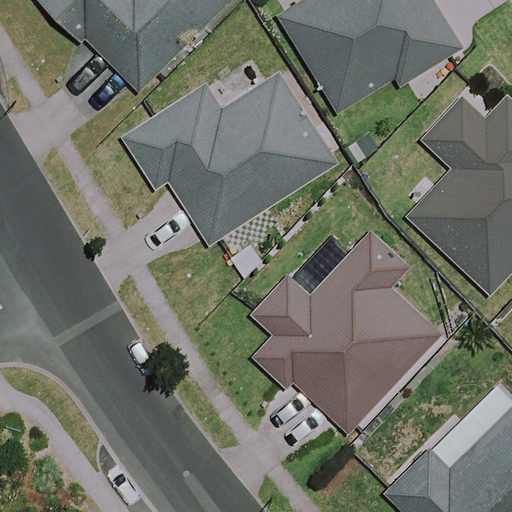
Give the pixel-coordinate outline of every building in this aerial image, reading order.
[(229,0),(40,0),(138,94),(229,0)] [(307,0),(281,13),(333,118),(459,55),(431,0),(307,0)] [(265,84),(249,59),(122,140),(156,192),(167,184),(208,248),(336,165),(278,76),(265,84)] [(511,92),(509,90),(483,116),(462,95),(423,134),(454,165),(408,211),(487,290),(511,264),(511,92)] [(408,264),(370,227),(342,256),(322,236),(250,309),(271,331),(251,351),(285,384),(292,377),(344,428),(440,329),(391,281),(408,264)] [(511,511),(511,409),(464,455),(446,436),(384,493),(401,511),(511,511)]
